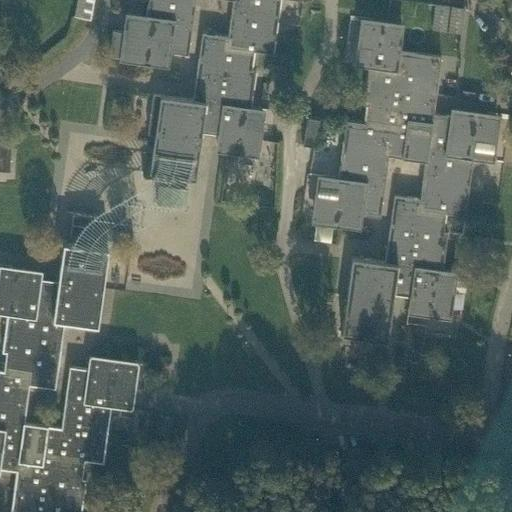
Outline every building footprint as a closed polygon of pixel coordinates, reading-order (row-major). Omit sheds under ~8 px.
[(147,0),(145,15),(143,33),(112,29),(109,54),(147,59),(147,54),(168,57),(169,51),(198,55),(192,98),(159,94),(152,93),(147,132),(154,133),(160,134),(158,152),(151,151),(151,152),(148,171),(194,177),(200,130),(217,133),(216,142),(232,144),(231,149),(233,149),(255,152),(255,150),(259,127),(261,108),(249,107),(255,68),(250,67),(253,50),(272,52),(279,0),(147,0)] [(445,31),(448,6),(434,5),(431,30),(445,31)] [(463,8),(451,7),(448,32),(461,33),(463,8)] [(440,55),(399,49),(401,30),(386,28),(386,23),(371,21),(362,20),(359,45),(370,46),(362,103),(367,104),(364,122),(345,119),(335,195),(317,193),(313,218),(338,221),(339,217),(360,220),(361,213),(390,217),(384,261),(351,256),(340,333),(386,339),(392,293),(409,295),(408,304),(424,306),(423,311),(447,314),(450,289),(439,287),(447,230),(442,230),(445,212),(464,214),(475,138),(492,141),(496,116),(471,112),(470,117),(432,112),(440,55)] [(306,118),(301,146),(313,148),(318,121),(306,118)] [(0,169),(7,170),(10,145),(0,143),(0,169)] [(184,204),(186,189),(159,185),(156,201),(184,204)] [(91,237),(94,215),(73,212),(70,234),(91,237)] [(87,367),(57,363),(63,320),(97,325),(107,248),(64,242),(62,241),(55,288),(39,286),(40,277),(24,275),(25,270),(1,267),(0,272),(0,292),(9,293),(1,351),(5,351),(3,369),(0,368),(0,466),(15,469),(9,511),(80,511),(85,477),(81,476),(83,459),(103,461),(113,385),(131,388),(134,363),(109,359),(108,364),(88,361),(87,367)] [(330,343),(334,316),(322,314),(318,342),(330,343)] [(404,368),(392,367),(389,394),(400,396),(404,368)] [(198,511),(200,495),(184,493),(181,511),(198,511)]
